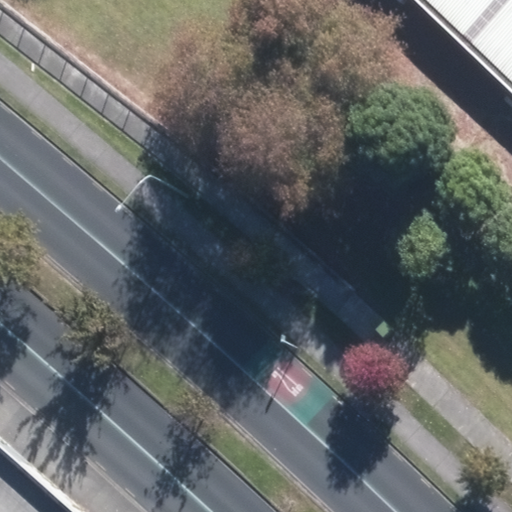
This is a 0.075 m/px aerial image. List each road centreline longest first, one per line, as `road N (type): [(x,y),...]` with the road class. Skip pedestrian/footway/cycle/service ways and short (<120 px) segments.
road 1 (primary): [(0,169),(390,511)]
road 2 (primary): [(218,511),(0,331)]
